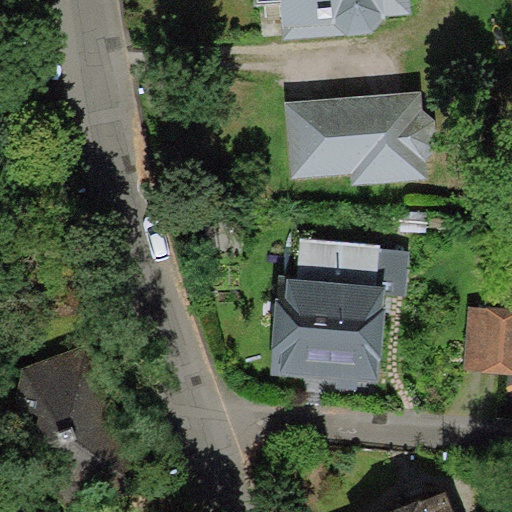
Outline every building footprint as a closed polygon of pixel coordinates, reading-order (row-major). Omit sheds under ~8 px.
[(271,0),(273,29),(338,26),(350,39),(372,37),(380,26),(379,13),(405,12),(404,0),(271,0)] [(417,99),(289,108),(294,177),(356,173),(357,183),(425,178),(424,159),(433,148),(431,126),(419,117),(417,99)] [(299,292),(280,290),(273,372),(377,381),(383,300),(373,299),(377,251),(303,245),(299,292)] [(71,310),(51,255),(3,272),(22,327),(71,310)] [(511,313),(470,310),(466,370),(511,373),(511,313)] [(85,352),(22,375),(34,408),(25,432),(37,474),(71,509),(134,485),(85,352)] [(448,511),(443,497),(403,511),(448,511)]
